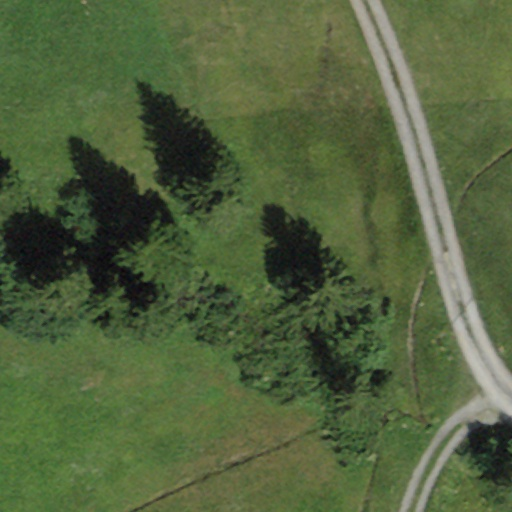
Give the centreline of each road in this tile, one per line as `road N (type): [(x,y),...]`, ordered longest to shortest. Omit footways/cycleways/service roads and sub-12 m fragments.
road 1 (track): [(511,399),(457,282),(393,31),(376,0)]
road 2 (track): [(511,410),(470,415),(424,468),(417,511)]
